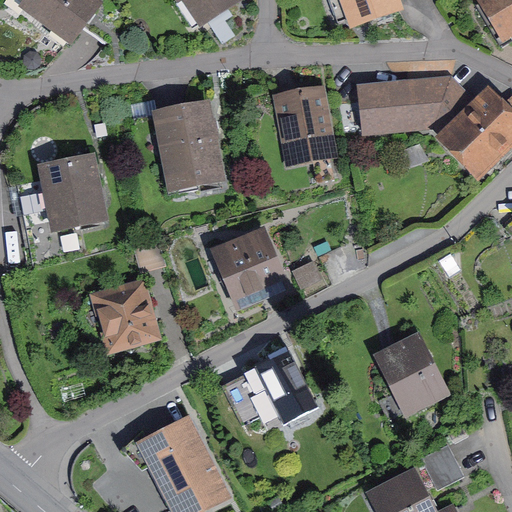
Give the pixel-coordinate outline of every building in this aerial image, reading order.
[(75,46),(105,5),(97,0),(29,0),(24,8),(75,46)] [(182,0),(206,33),(249,2),(247,0),(182,0)] [(340,0),(354,33),(406,13),(400,0),(340,0)] [(511,0),(480,0),(511,52),(511,50),(511,0)] [(453,76),(356,90),(363,141),(446,131),(476,102),(453,76)] [(481,181),(511,150),(511,103),(493,85),(476,102),(446,131),(439,139),(481,181)] [(327,90),(276,100),(289,169),(340,160),(327,90)] [(218,105),(159,115),(173,196),(231,186),(218,105)] [(104,156),(41,170),(56,239),(119,224),(104,156)] [(295,291),(274,234),(216,255),(238,313),(295,291)] [(165,348),(146,284),(93,300),(112,363),(165,348)] [(410,424),(458,398),(423,333),(375,359),(410,424)] [(276,429),(321,410),(295,350),(250,369),(276,429)] [(215,511),(236,502),(197,419),(137,447),(167,511),(215,511)] [(424,454),(440,488),(467,476),(451,441),(424,454)] [(442,511),(424,473),(374,496),(381,511),(442,511)]
